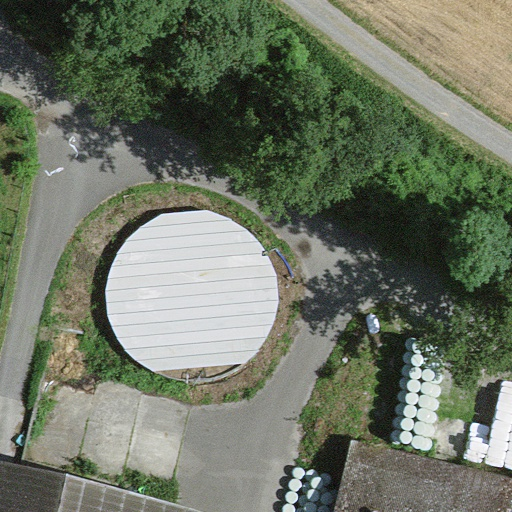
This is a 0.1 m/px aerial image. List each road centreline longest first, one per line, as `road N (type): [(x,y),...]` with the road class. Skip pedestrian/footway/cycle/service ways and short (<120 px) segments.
road 1 (track): [(0,55),(382,271),(511,331)]
road 2 (track): [(291,0),(511,145)]
road 3 (unknown): [(382,271),(302,511)]
